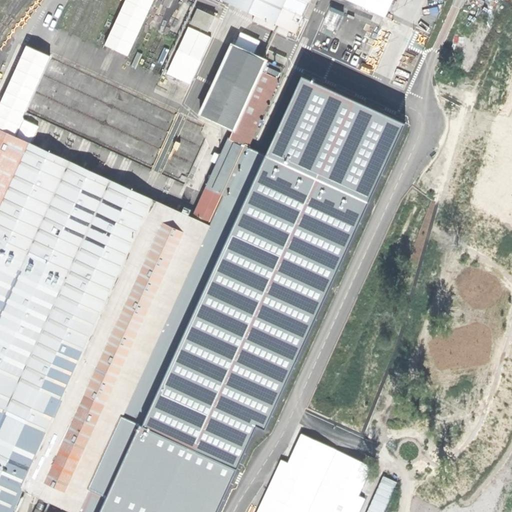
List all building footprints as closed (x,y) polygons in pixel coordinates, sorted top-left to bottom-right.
[(222,0),(234,5),(294,33),(308,0),(222,0)] [(189,23),(209,31),(216,15),(196,7),(189,23)] [(190,83),(211,35),(188,25),(167,72),(190,83)] [(254,52),(260,39),(240,31),(235,45),(254,52)] [(233,130),(229,138),(247,146),(249,142),(277,81),(260,73),(265,62),(231,46),(214,84),(200,114),(233,130)] [(282,70),(265,62),(260,73),(277,81),(282,70)] [(208,511),(253,414),(261,418),(399,114),(298,68),(262,148),(256,145),(249,142),(247,146),(225,196),(222,194),(207,226),(76,511),(208,511)] [(0,360),(26,372),(0,429),(0,476),(23,487),(22,488),(74,511),(76,511),(207,226),(192,219),(144,197),(131,190),(118,185),(104,178),(90,172),(76,166),(63,159),(50,154),(35,147),(22,141),(9,135),(0,130),(0,360)] [(229,138),(207,187),(222,194),(225,196),(227,189),(247,146),(229,138)] [(207,187),(192,219),(207,226),(220,198),(222,194),(207,187)] [(0,429),(26,372),(0,360),(0,429)] [(384,475),(366,511),(383,511),(398,481),(384,475)] [(0,511),(11,511),(22,488),(23,487),(0,476),(0,511)]
